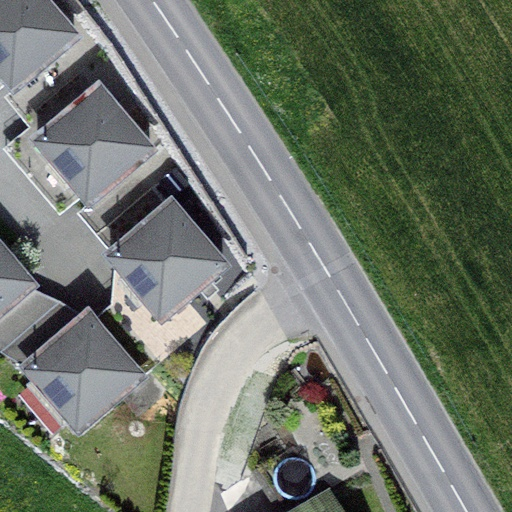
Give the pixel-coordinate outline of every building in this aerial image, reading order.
[(0,0),(0,77),(13,93),(74,41),(39,0),(0,0)] [(89,206),(149,154),(97,93),(37,145),(89,206)] [(161,321),(222,269),(170,208),(110,260),(161,321)] [(0,314),(30,289),(0,253),(0,314)] [(78,432),(139,380),(87,319),(26,371),(78,432)] [(257,468),(284,511),(304,511),(355,480),(322,427),(257,468)]
